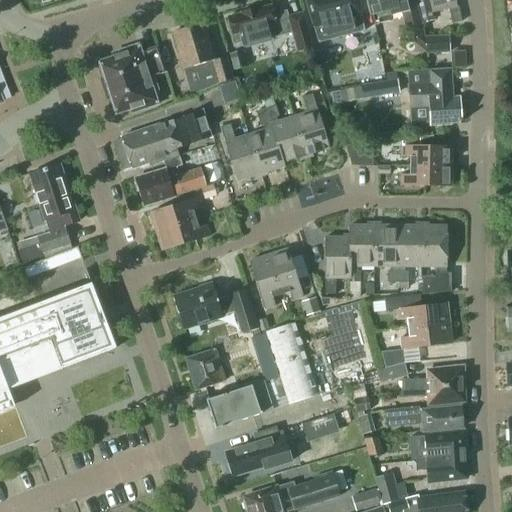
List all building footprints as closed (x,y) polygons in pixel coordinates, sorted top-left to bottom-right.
[(306,0),(314,28),(372,12),(368,0),(306,0)] [(390,20),(393,14),(402,12),(408,37),(428,53),(450,52),(448,35),(425,37),(415,0),(368,0),(372,12),(373,12),(376,24),(390,20)] [(415,0),(422,23),(434,20),(428,0),(415,0)] [(456,5),(455,0),(429,0),(432,11),(448,8),(452,24),(462,21),(458,4),(456,5)] [(272,12),(271,6),(259,9),(258,7),(241,11),(242,14),(229,17),(234,37),(233,38),(235,43),(242,41),(243,45),(292,32),(297,52),(312,48),(303,15),(288,19),(286,11),(274,14),(273,11),(272,12)] [(219,84),(233,79),(227,57),(214,60),(203,23),(174,32),(180,53),(178,54),(182,68),(198,64),(202,79),(216,74),(219,84)] [(153,76),(166,72),(158,47),(141,52),(139,45),(122,51),(123,55),(114,58),(114,57),(96,63),(113,114),(116,113),(139,106),(140,110),(157,104),(153,91),(157,90),(153,76)] [(229,54),(234,68),(247,65),(242,50),(229,54)] [(465,51),(451,51),(452,68),(466,67),(465,51)] [(453,99),(452,83),(451,68),(409,71),(411,103),(430,102),(431,126),(451,124),(451,123),(461,122),(460,99),(453,99)] [(361,84),(363,98),(401,92),(399,78),(397,78),(396,72),(385,74),(386,80),(361,84)] [(285,91),(263,98),(266,106),(288,99),(285,91)] [(307,113),(295,116),(308,156),(331,149),(318,109),(317,109),(313,94),(303,97),(307,113)] [(285,163),(308,156),(295,116),(278,122),(277,117),(279,116),(276,106),(267,109),(285,163)] [(265,130),(251,134),(263,174),(285,167),(284,163),(285,163),(267,109),(257,112),(261,126),(264,125),(265,130)] [(164,161),(179,156),(177,149),(211,138),(203,112),(155,127),(123,137),(133,168),(150,163),(151,165),(164,161)] [(238,182),(263,174),(251,134),(236,139),(231,124),(221,127),(238,182)] [(452,147),(420,147),(420,138),(402,137),(402,157),(411,157),(411,166),(452,167),(452,147)] [(346,153),(349,165),(360,162),(356,150),(346,153)] [(201,168),(179,175),(176,166),(182,165),(179,156),(164,161),(167,169),(136,179),(144,205),(206,186),(201,168)] [(30,174),(45,220),(46,220),(53,239),(19,250),(23,263),(45,255),(46,257),(72,248),(65,226),(79,222),(60,164),(30,174)] [(391,164),(377,164),(377,174),(391,174),(391,164)] [(452,167),(411,166),(411,175),(402,175),(402,186),(452,186),(452,167)] [(202,188),(205,199),(216,195),(213,184),(202,188)] [(150,213),(156,233),(195,221),(192,211),(202,208),(199,198),(150,213)] [(0,232),(9,229),(0,206),(0,232)] [(233,211),(224,213),(227,224),(236,222),(233,211)] [(198,228),(195,221),(156,233),(162,251),(210,236),(207,225),(198,228)] [(351,278),(351,282),(360,282),(360,271),(356,271),(356,266),(376,266),(376,226),(350,225),(350,236),(351,278)] [(388,282),(397,282),(397,226),(376,226),(376,266),(390,266),(390,271),(388,271),(388,282)] [(423,226),(397,226),(397,282),(398,282),(398,288),(407,288),(407,272),(405,272),(405,266),(423,267),(423,226)] [(436,267),(436,276),(422,275),(421,294),(451,291),(451,272),(446,272),(446,226),(423,226),(423,267),(436,267)] [(335,294),(335,278),(351,278),(350,236),(343,236),(343,237),(325,237),(325,294),(335,294)] [(39,272),(88,256),(85,248),(36,264),(39,272)] [(287,249),(269,254),(282,295),(290,292),(292,300),(302,297),(287,249)] [(282,295),(269,254),(250,260),(265,309),(275,306),(272,298),(282,295)] [(223,317),(223,315),(234,312),(241,333),(258,328),(246,288),(230,293),(230,295),(217,299),(213,284),(172,297),(183,330),(223,317)] [(0,413),(16,408),(9,390),(117,349),(92,285),(0,319),(0,413)] [(302,301),(307,315),(320,311),(316,297),(302,301)] [(447,304),(413,308),(411,297),(384,300),(385,312),(397,310),(398,320),(407,319),(408,328),(449,324),(447,304)] [(265,369),(261,370),(274,409),(319,395),(296,322),(254,336),(258,347),(265,369)] [(449,324),(408,328),(409,336),(399,337),(401,348),(451,343),(449,324)] [(402,349),(382,352),(386,367),(405,362),(402,349)] [(222,380),(224,380),(214,350),(185,359),(195,390),(222,381),(222,380)] [(408,375),(405,362),(386,367),(377,369),(380,382),(408,375)] [(428,388),(464,384),(464,366),(427,370),(427,379),(423,380),(423,379),(408,379),(402,379),(402,388),(428,388)] [(216,428),(273,410),(264,381),(251,385),(251,386),(207,400),(216,428)] [(465,402),(464,384),(428,388),(402,388),(402,397),(408,397),(423,396),(428,396),(428,405),(465,402)] [(364,387),(351,390),(353,399),(366,397),(364,387)] [(461,405),(420,410),(419,406),(384,409),(386,425),(407,423),(407,424),(420,422),(421,432),(462,428),(461,405)] [(375,430),(370,413),(359,416),(363,433),(375,430)] [(332,414),(302,424),(307,440),(338,430),(332,414)] [(427,459),(466,455),(465,432),(425,436),(427,459)] [(365,438),(369,456),(381,453),(377,435),(365,438)] [(256,442),(232,450),(225,452),(233,477),(264,467),(256,442)] [(467,478),(466,455),(427,459),(417,460),(417,470),(427,469),(428,482),(467,478)] [(373,466),(382,503),(407,497),(403,482),(396,483),(391,462),(373,466)] [(245,510),(249,511),(285,511),(320,501),(321,504),(340,498),(332,472),(312,478),(313,481),(295,486),(293,482),(277,487),(245,497),(245,500),(244,502),(245,510)] [(376,488),(352,496),(357,510),(380,503),(376,488)] [(418,494),(386,503),(389,511),(397,511),(409,509),(409,510),(417,509),(417,511),(466,511),(465,491),(464,491),(464,492),(419,497),(418,494)]
